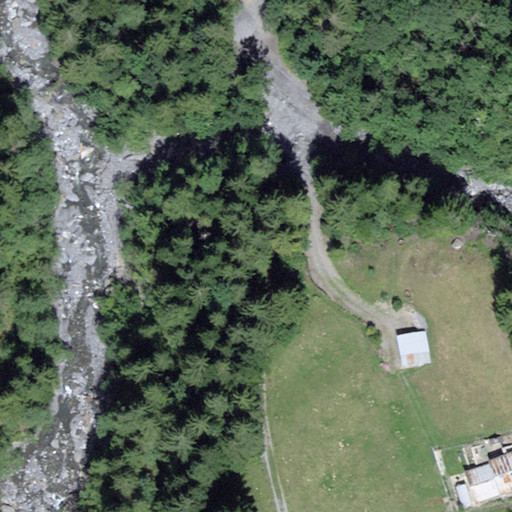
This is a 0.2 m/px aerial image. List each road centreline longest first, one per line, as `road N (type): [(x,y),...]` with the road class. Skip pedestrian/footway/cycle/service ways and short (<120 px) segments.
road 1 (track): [(278,511),(259,388),(270,248),(247,206),(245,151),(308,121)]
road 2 (track): [(259,0),(264,33),(308,121),(315,266),(376,316)]
